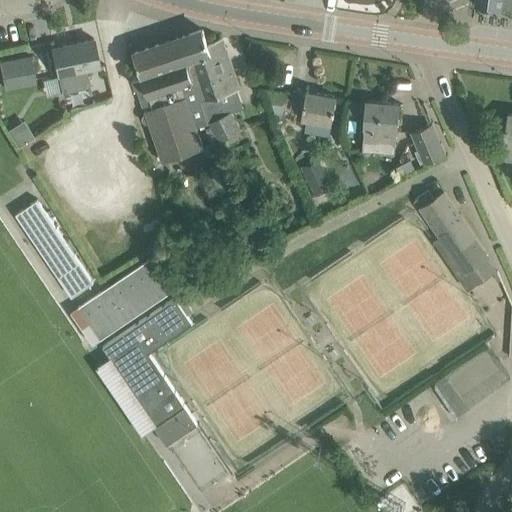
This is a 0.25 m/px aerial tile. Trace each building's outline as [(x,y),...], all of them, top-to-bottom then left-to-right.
[(208,43),(208,42),(203,29),(134,52),(142,74),(134,76),(162,161),(204,146),(197,126),(210,121),(203,100),(212,97),(207,81),(206,82),(205,78),(210,76),(208,70),(203,72),(198,56),(202,54),(199,46),(208,43)] [(94,37),(51,47),(58,75),(59,74),(63,91),(90,85),(86,69),(100,66),(94,37)] [(203,100),(210,121),(211,125),(220,140),(225,150),(227,155),(249,144),(232,110),(226,92),(239,88),(222,37),(208,42),(208,43),(199,46),(202,54),(198,56),(203,72),(208,70),(210,76),(205,78),(206,82),(207,81),(212,97),(203,100)] [(50,40),(30,44),(32,52),(52,49),(50,40)] [(31,55),(0,61),(0,64),(4,87),(17,84),(16,77),(34,73),(31,55)] [(304,108),(302,117),(332,122),(337,95),(307,89),(307,90),(295,88),(292,106),(304,108)] [(349,133),(363,133),(363,99),(349,99),(349,133)] [(364,126),(365,127),(363,149),(395,152),(397,129),(398,130),(400,102),(366,99),(364,126)] [(508,125),(506,124),(505,129),(506,129),(502,158),(511,159),(511,112),(509,113),(508,125)] [(18,145),(34,134),(24,117),(7,128),(18,145)] [(445,153),(432,122),(412,131),(425,162),(445,153)] [(206,128),(213,143),(220,140),(211,125),(206,128)] [(213,143),(204,146),(208,157),(225,150),(220,140),(213,143)] [(301,167),(315,197),(334,188),(319,158),(301,167)] [(211,170),(235,215),(253,205),(240,181),(234,184),(223,164),(211,170)] [(473,284),(489,273),(496,269),(487,255),(488,255),(444,190),(420,206),(440,236),(465,272),(473,284)] [(94,281),(38,198),(16,212),(72,295),(94,281)] [(324,202),(316,206),(320,215),(328,212),(324,202)] [(152,255),(78,305),(101,338),(170,290),(175,287),(152,255)] [(154,424),(167,443),(198,422),(150,351),(193,322),(175,296),(103,345),(145,407),(147,405),(154,415),(153,415),(157,422),(154,424)] [(175,444),(196,490),(228,475),(207,429),(175,444)]
